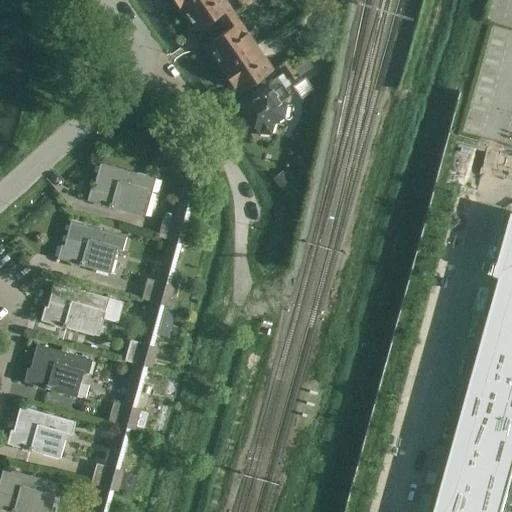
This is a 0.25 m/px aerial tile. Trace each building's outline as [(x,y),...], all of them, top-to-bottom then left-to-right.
[(234,16),(223,0),(189,0),(177,8),(194,32),(218,16),(223,24),(234,16)] [(255,47),(234,16),(223,24),(227,30),(204,46),(220,71),(255,47)] [(255,47),(220,71),(231,88),(236,85),(241,92),(271,71),(255,47)] [(291,68),(282,74),(287,81),(296,74),(298,77),(313,67),(307,58),(291,68)] [(282,74),(291,68),(287,62),(278,68),(282,74)] [(272,124),(274,122),(281,117),(284,107),(280,102),(289,96),(284,89),(290,86),(282,74),(276,78),(254,92),(257,96),(241,107),(258,133),(259,132),(268,133),(269,135),(270,134),(269,132),(272,124)] [(155,179),(132,172),(99,163),(92,188),(90,187),(86,201),(139,216),(145,191),(151,193),(155,179)] [(502,511),(507,494),(511,476),(511,214),(495,276),(500,277),(464,405),(451,454),(444,477),(434,511),(502,511)] [(157,238),(166,240),(184,245),(190,224),(163,217),(157,238)] [(56,260),(63,261),(109,274),(116,249),(121,251),(125,237),(70,222),(63,246),(60,245),(56,260)] [(173,286),(169,285),(146,279),(140,299),(167,307),(173,286)] [(40,321),(63,328),(92,336),(99,311),(104,313),(108,299),(53,283),(46,307),(44,307),(40,321)] [(156,348),(151,346),(129,340),(124,361),(150,368),(156,348)] [(23,383),(63,394),(75,397),(82,373),(88,374),(91,360),(36,345),(29,369),(27,368),(23,383)] [(139,409),(134,408),(113,402),(107,423),(133,430),(139,409)] [(58,459),(63,439),(65,434),(70,436),(74,422),(19,407),(12,431),(10,430),(6,445),(58,459)] [(137,476),(122,472),(122,471),(95,464),(90,485),(116,492),(117,490),(132,494),(137,476)] [(0,509),(10,511),(43,511),(48,496),(54,498),(58,484),(2,468),(0,475),(0,509)]
